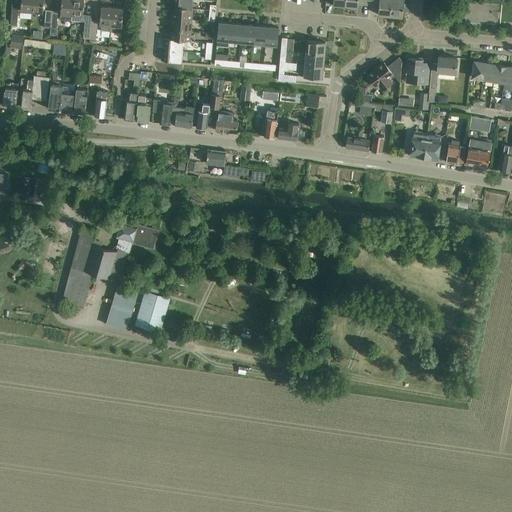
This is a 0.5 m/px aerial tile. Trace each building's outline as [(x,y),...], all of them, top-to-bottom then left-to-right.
[(33,11),(33,0),(22,0),(21,10),(33,11)] [(33,0),(33,11),(44,12),(44,0),(33,0)] [(61,19),(65,19),(72,20),(73,15),(73,0),(62,0),(61,14),(61,19)] [(90,38),(92,21),(92,15),(84,15),(84,0),(73,0),(73,15),(72,20),(86,21),(84,38),(90,38)] [(176,7),(193,9),(193,0),(174,0),(174,3),(176,4),(176,7)] [(391,16),(392,0),(372,0),(372,5),(379,5),(379,15),(391,16)] [(392,0),(391,16),(403,17),(404,0),(392,0)] [(111,27),(113,7),(102,6),(100,26),(102,26),(101,30),(111,31),(111,27)] [(111,27),(111,32),(122,33),(122,41),(130,41),(132,25),(123,24),(124,8),(113,7),(111,27)] [(192,20),(193,9),(176,7),(176,10),(173,10),(173,18),(192,20)] [(191,30),(192,20),(173,18),(172,25),(174,25),(174,29),(191,30)] [(230,41),(232,24),(219,22),(218,40),(230,41)] [(242,42),(243,25),(232,24),(230,41),(242,42)] [(242,42),(254,44),(255,26),(243,25),(242,42)] [(266,45),(267,27),(255,26),(254,44),(266,45)] [(267,27),(266,45),(278,46),(279,28),(267,27)] [(190,41),(191,30),(174,29),(174,32),(171,32),(170,39),(165,38),(165,39),(190,41)] [(24,46),(25,38),(23,37),(23,36),(12,34),(10,47),(21,49),(22,45),(24,46)] [(40,41),(39,41),(38,40),(25,38),(24,46),(52,50),(53,44),(40,42),(40,41)] [(190,41),(165,39),(164,46),(167,46),(166,50),(183,51),(184,41),(190,41)] [(307,52),(324,54),(325,42),(308,40),(307,52)] [(66,43),(55,41),(53,52),(65,53),(66,43)] [(182,62),(183,51),(166,50),(166,53),(164,53),(163,61),(182,62)] [(323,66),(324,54),(307,52),(306,64),(323,66)] [(216,54),(215,65),(228,66),(228,61),(222,60),(223,54),(216,54)] [(456,74),(456,68),(457,58),(439,56),(438,65),(432,64),(429,95),(436,95),(439,72),(456,74)] [(384,63),(368,76),(374,83),(376,87),(378,85),(382,91),(393,82),(389,77),(393,74),(400,83),(401,73),(402,61),(399,57),(393,62),(387,67),(384,63)] [(409,58),(407,73),(415,73),(414,83),(429,84),(430,70),(422,70),(423,60),(409,58)] [(483,79),(486,63),(475,61),(473,71),(472,77),(483,79)] [(494,80),(496,65),(486,63),(483,79),(494,80)] [(322,78),(323,66),(306,64),(305,77),(322,78)] [(505,66),(505,65),(496,64),(496,65),(494,80),(504,82),(507,66),(505,66)] [(505,82),(503,89),(511,90),(511,67),(507,66),(504,82),(505,82)] [(141,74),(130,72),(129,79),(134,80),(134,86),(140,87),(141,74)] [(160,74),(159,81),(163,81),(176,83),(177,76),(164,75),(160,74)] [(46,100),(48,90),(49,77),(35,76),(34,82),(28,81),(27,90),(22,89),(21,106),(31,107),(32,99),(46,100)] [(221,95),(222,95),(224,80),(214,79),(214,84),(212,94),(221,95)] [(239,85),(238,93),(247,94),(248,86),(239,85)] [(5,88),(5,94),(3,104),(16,105),(18,89),(5,88)] [(51,88),(48,109),(60,110),(63,90),(51,88)] [(76,88),(75,102),(74,112),(85,113),(88,89),(76,88)] [(63,90),(61,110),(72,111),(74,91),(63,90)] [(108,92),(98,90),(95,116),(105,117),(108,92)] [(263,91),(262,99),(276,101),(277,93),(263,91)] [(281,91),(280,100),(301,103),(302,93),(281,91)] [(138,94),(131,93),(130,101),(126,101),(124,119),(135,120),(137,110),(138,94)] [(427,102),(427,94),(420,93),(419,109),(428,109),(429,102),(427,102)] [(221,95),(212,94),(211,108),(219,109),(221,95)] [(319,96),(309,95),(307,94),(305,107),(317,108),(319,96)] [(139,95),(138,110),(136,120),(150,122),(152,105),(145,104),(146,95),(139,95)] [(154,99),(154,101),(153,111),(161,112),(160,123),(171,124),(173,104),(160,102),(161,99),(154,99)] [(196,127),(207,129),(210,104),(199,103),(196,127)] [(172,114),(171,124),(175,125),(192,127),(193,117),(194,114),(195,107),(187,106),(187,108),(173,107),(172,114)] [(278,112),(267,111),(264,136),(275,137),(278,112)] [(219,112),(217,120),(216,130),(236,132),(238,121),(232,120),(233,114),(219,112)] [(380,122),(392,124),(393,113),(382,112),(380,122)] [(483,131),(485,117),(484,121),(470,119),(469,128),(483,131)] [(485,117),(483,131),(489,131),(490,128),(495,129),(497,119),(485,117)] [(290,122),(289,122),(288,121),(287,129),(280,128),(278,138),(297,140),(299,124),(290,123),(290,122)] [(369,151),(371,134),(359,132),(358,139),(348,138),(347,147),(369,151)] [(424,159),(428,136),(414,134),(410,157),(424,159)] [(374,135),(373,141),(371,151),(382,153),(384,136),(374,135)] [(428,136),(424,159),(438,161),(441,138),(428,136)] [(477,165),(481,140),(470,139),(466,163),(477,165)] [(453,140),(452,142),(449,142),(446,162),(458,164),(458,162),(464,163),(466,147),(459,146),(460,141),(453,140)] [(481,140),(477,165),(487,167),(492,142),(481,140)] [(511,146),(505,145),(502,161),(500,171),(511,173),(511,167),(511,146)] [(227,152),(209,150),(207,163),(225,165),(227,152)] [(197,170),(198,163),(189,161),(188,169),(197,170)] [(229,167),(229,175),(245,176),(245,168),(229,167)] [(258,171),(257,179),(265,180),(266,172),(258,171)] [(44,175),(43,179),(36,178),(35,189),(50,192),(53,176),(44,175)] [(108,203),(111,193),(112,188),(102,186),(101,189),(76,183),(71,203),(92,207),(94,199),(108,203)] [(168,195),(166,208),(177,210),(177,213),(187,214),(189,198),(168,195)] [(197,221),(205,222),(206,215),(198,214),(197,221)] [(222,229),(224,216),(211,214),(210,227),(222,229)] [(243,231),(244,221),(233,220),(231,230),(243,231)] [(138,227),(132,225),(122,222),(117,237),(120,238),(116,250),(95,244),(96,239),(96,238),(98,231),(83,227),(62,302),(84,308),(93,274),(121,282),(133,242),(145,246),(148,236),(136,233),(138,227)] [(183,278),(189,259),(182,257),(177,276),(183,278)] [(26,278),(34,280),(37,270),(29,268),(26,278)] [(119,286),(107,324),(127,330),(139,292),(119,286)] [(145,293),(136,325),(160,333),(169,300),(145,293)] [(119,344),(116,345),(118,349),(129,345),(124,334),(116,337),(119,344)] [(98,348),(106,342),(102,337),(94,344),(98,348)] [(136,344),(142,353),(150,347),(144,338),(136,344)] [(413,349),(416,340),(409,338),(406,347),(413,349)]
